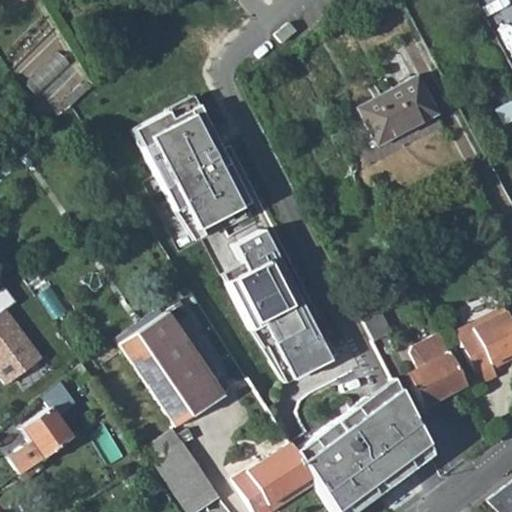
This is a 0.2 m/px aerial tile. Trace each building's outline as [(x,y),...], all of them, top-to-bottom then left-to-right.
[(435,113),(415,74),(356,106),(375,145),(435,113)] [(511,97),(491,108),(499,123),(511,116),(511,97)] [(194,103),(134,134),(192,244),(206,237),(203,231),(249,207),(194,103)] [(269,231),(238,247),(250,272),(231,281),(256,332),(269,326),(297,381),(335,362),(269,231)] [(3,286),(0,288),(0,375),(6,385),(43,357),(7,310),(16,303),(3,286)] [(354,307),(370,338),(388,329),(372,298),(354,307)] [(511,352),(511,328),(502,309),(453,333),(479,384),(495,376),(489,364),(511,352)] [(115,342),(161,412),(170,425),(218,394),(163,311),(115,342)] [(462,383),(446,351),(435,331),(408,345),(407,352),(415,366),(404,372),(416,395),(423,408),(435,402),(431,392),(438,389),(440,394),(462,383)] [(63,375),(73,389),(88,378),(78,363),(63,375)] [(57,380),(38,395),(42,401),(62,387),(57,380)] [(378,399),(303,456),(337,511),(363,511),(418,470),(434,458),(397,385),(378,399)] [(16,473),(37,458),(67,437),(53,415),(72,402),(62,387),(42,401),(46,406),(16,427),(25,441),(4,456),(16,473)] [(440,394),(438,389),(431,392),(435,402),(443,398),(440,394)] [(51,453),(60,465),(82,448),(73,436),(51,453)] [(268,511),(264,506),(304,480),(283,447),(226,483),(244,511),(268,511)] [(188,455),(162,472),(171,486),(197,469),(188,455)] [(197,469),(171,486),(188,511),(215,495),(197,469)] [(511,511),(511,479),(481,503),(487,511),(492,508),(495,511),(511,511)] [(304,480),(264,506),(268,511),(271,511),(309,488),(304,480)]
